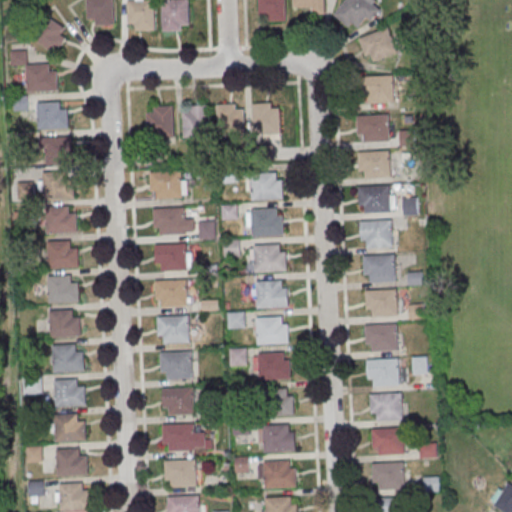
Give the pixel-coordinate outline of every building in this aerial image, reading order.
[(116,23),(114,0),(87,0),(89,18),(97,18),(97,24),(116,23)] [(156,29),(155,0),(128,0),(129,24),(137,23),(137,30),(156,29)] [(164,30),(163,0),(189,0),(190,23),(182,23),(183,30),(164,30)] [(287,20),(286,0),(260,0),(261,15),(268,14),(269,21),(287,20)] [(293,0),(325,0),(326,13),(313,13),(313,6),(294,7),(293,0)] [(344,0),(340,22),(362,26),(364,19),(375,21),(379,0),(344,0)] [(68,37),(63,34),(67,27),(52,18),(37,40),(58,54),(68,37)] [(389,26),(399,51),(374,61),(372,54),(367,55),(360,37),(389,26)] [(51,62),(52,70),(57,70),(58,89),(29,91),(27,64),(51,62)] [(363,75),(394,74),(395,101),(371,102),(370,94),(364,94),(363,75)] [(62,100),(62,108),(68,108),(69,127),(39,128),(38,102),(62,100)] [(253,103),(255,134),(282,132),(281,107),(273,107),(272,102),(253,103)] [(210,103),(212,135),(185,136),(183,110),(192,110),(191,104),(210,103)] [(218,104),(220,136),(247,134),(245,108),(237,109),(237,103),(218,104)] [(174,105),(176,136),(149,138),(147,112),(155,111),(155,106),(174,105)] [(358,115),(390,113),(391,140),(365,141),(365,133),(359,134),(358,115)] [(401,129),(415,129),(416,145),(401,146),(401,129)] [(67,136),(67,144),(73,144),(74,163),(44,164),(43,137),(67,136)] [(360,151),(390,149),(391,176),(367,177),(367,169),(360,170),(360,151)] [(151,171),(182,169),(183,196),(159,197),(158,189),(152,190),(151,171)] [(69,170),(69,178),(74,178),(75,197),(46,198),(44,171),(69,170)] [(278,171),(278,179),(284,179),(285,198),(253,199),(252,173),(278,171)] [(359,185),(390,184),(391,211),(367,212),(366,204),(360,204),(359,185)] [(404,197),(418,196),(419,213),(404,213),(404,197)] [(71,204),(71,212),(76,212),(77,231),(48,232),(46,205),(71,204)] [(223,219),(239,219),(238,205),(223,205),(223,219)] [(155,207),(185,206),(186,233),(162,234),(162,226),(156,226),(155,207)] [(278,207),(278,215),(284,215),(285,234),(254,235),(252,209),(278,207)] [(361,220),(392,218),(393,245),(369,246),(368,238),(362,239),(361,220)] [(200,220),(200,238),(216,238),(216,220),(200,220)] [(72,239),(72,247),(78,247),(79,265),(49,267),(48,240),(72,239)] [(241,240),(226,240),(226,254),(241,254),(241,240)] [(157,243),(187,242),(188,269),(164,270),(163,262),(157,262),(157,243)] [(281,243),(282,251),(287,251),(288,270),(257,271),(255,245),(281,243)] [(364,255),(396,253),(397,280),(371,281),(371,273),(365,274),(364,255)] [(409,271),(423,270),(423,284),(409,285),(409,271)] [(72,274),(73,282),(78,281),(79,300),(50,302),(48,275),(72,274)] [(156,279),(187,278),(188,305),(164,306),(163,298),(157,298),(156,279)] [(283,279),(283,287),(289,287),(290,306),(259,307),(257,281),(283,279)] [(367,290),(398,289),(399,315),(374,316),(374,309),(368,309),(367,290)] [(410,304),(424,303),(424,317),(410,318),(410,304)] [(75,308),(75,316),(80,316),(81,335),(52,336),(50,310),(75,308)] [(159,316),(190,314),(191,341),(166,342),(166,334),(160,335),(159,316)] [(284,315),(284,323),(289,323),(290,342),(259,343),(258,317),(284,315)] [(366,324),(397,323),(398,350),(374,350),(373,343),(367,343),(366,324)] [(78,343),(78,351),(83,350),(85,369),(55,371),(53,344),(78,343)] [(246,365),(246,351),(232,350),(232,365),(246,365)] [(161,352),(192,351),(193,377),(169,378),(168,370),(162,371),(161,352)] [(285,351),(286,359),(291,359),(292,378),(261,379),(259,353),(285,351)] [(413,356),(428,356),(429,372),(414,373),(413,356)] [(368,358),(399,357),(400,384),(376,385),(375,377),(369,377),(368,358)] [(79,378),(80,386),(85,385),(86,404),(57,406),(55,379),(79,378)] [(164,388),(195,387),(196,413),(171,414),(171,407),(165,407),(164,388)] [(288,387),(289,395),(294,395),(295,413),(264,415),(262,388),(288,387)] [(371,393),(402,392),(403,418),(378,419),(378,412),(372,412),(371,393)] [(80,412),(80,420),(85,420),(87,439),(57,441),(55,414),(80,412)] [(164,424),(195,423),(196,449),(171,450),(171,442),(165,443),(164,424)] [(290,424),(290,432),(296,431),(297,450),(265,452),(264,425),(290,424)] [(373,428),(404,427),(405,454),(381,454),(380,447),(374,447),(373,428)] [(421,443),(437,442),(438,456),(421,457),(421,443)] [(43,447),(29,447),(29,461),(43,461),(43,447)] [(81,447),(81,455),(87,455),(88,473),(58,475),(57,448),(81,447)] [(166,459),(197,458),(198,485),(173,486),(173,478),(167,478),(166,459)] [(291,459),(291,467),(297,467),(298,486),(266,487),(265,461),(291,459)] [(374,462),(404,461),(405,487),(381,488),(381,480),(375,481),(374,462)] [(84,481),(85,489),(90,489),(91,508),(62,509),(60,483),(84,481)] [(169,511),(169,495),(200,494),(200,511),(169,511)] [(292,495),(293,503),(298,503),(298,511),(267,511),(266,497),(292,495)] [(377,511),(377,497),(407,495),(407,511),(377,511)]
